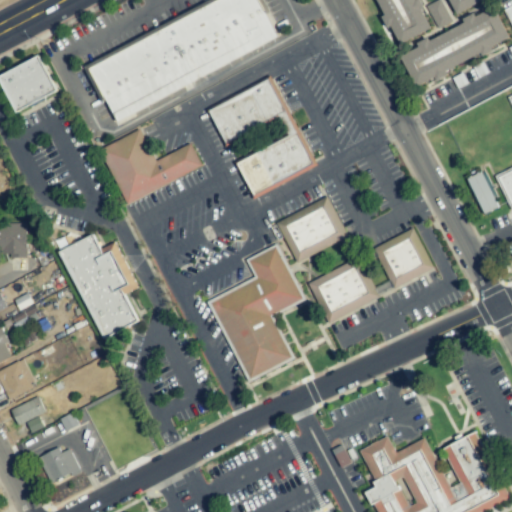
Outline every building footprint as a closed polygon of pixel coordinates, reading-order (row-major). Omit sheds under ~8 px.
[(225,0),(89,61),(114,117),(279,42),(260,0),(225,0)] [(428,31),(414,0),(375,0),(395,45),(428,31)] [(427,6),(437,29),(451,23),(441,0),(427,6)] [(485,0),(484,0),(448,0),(455,14),(485,0)] [(511,5),(503,10),(511,27),(511,5)] [(510,44),(496,11),(399,51),(413,84),(510,44)] [(0,80),(15,112),(57,92),(39,56),(0,74),(0,80)] [(208,109),(223,143),(279,118),(282,125),(290,122),(271,81),(208,109)] [(511,96),(510,98),(511,101),(511,169),(496,177),(511,209),(511,208),(511,96)] [(202,168),(191,144),(154,160),(140,130),(100,148),(125,203),(202,168)] [(235,160),(251,196),(314,168),(298,132),(235,160)] [(466,178),(482,214),(497,208),(482,172),(466,178)] [(347,237),(327,196),(275,221),(295,262),(347,237)] [(26,256),(25,224),(0,224),(0,249),(1,250),(1,257),(26,256)] [(433,269),(414,229),(373,247),(392,288),(433,269)] [(54,240),(57,250),(79,242),(75,232),(54,240)] [(101,339),(138,322),(125,293),(136,288),(115,242),(99,249),(93,235),(61,250),(101,339)] [(292,359),(272,314),(301,301),(277,247),(248,259),(257,281),(212,301),(220,319),(222,319),(248,378),(292,359)] [(360,258),(308,281),(326,322),(378,299),(360,258)] [(0,361),(11,357),(0,327),(0,361)] [(22,360),(0,370),(0,379),(9,399),(35,386),(22,360)] [(11,410),(18,425),(27,421),(32,432),(43,426),(37,416),(45,412),(38,397),(11,410)] [(504,511),(503,501),(507,499),(477,432),(443,448),(459,483),(448,488),(426,440),(364,448),(372,511),(504,511)] [(39,457),(50,483),(78,470),(69,450),(60,454),(57,448),(39,457)] [(121,511),(141,502),(146,511),(121,511)]
